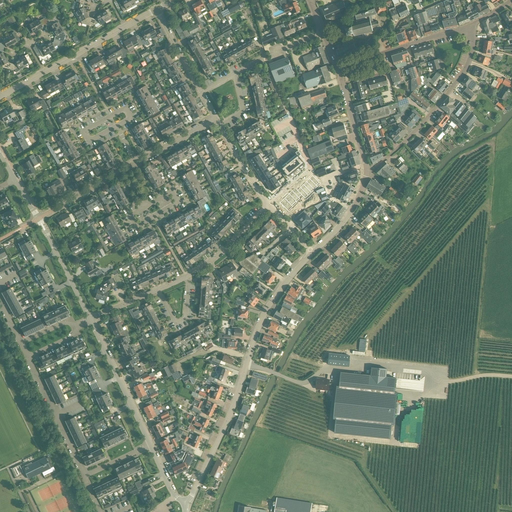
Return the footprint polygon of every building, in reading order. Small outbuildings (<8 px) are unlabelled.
[(132,8),(127,0),(124,0),(122,2),(119,3),(124,12),(126,11),(127,11),(132,8)] [(299,11),(296,2),(290,5),(287,0),(278,0),(279,1),(279,2),(282,9),(284,7),(286,12),(291,10),(293,14),(299,11)] [(455,6),(453,0),(447,0),(444,2),(445,6),(444,7),(446,14),(446,13),(447,15),(448,14),(450,18),(448,19),(451,28),(458,26),(455,17),(457,13),(455,6)] [(196,3),(200,10),(202,9),(204,12),(206,11),(205,8),(204,8),(200,1),(196,3)] [(342,1),(322,9),(328,22),(348,14),(342,1)] [(84,5),(77,2),(75,10),(76,12),(74,12),(77,17),(86,12),(83,8),(84,5)] [(439,13),(442,12),(442,14),(443,20),(442,20),(445,29),(451,28),(448,19),(450,18),(448,14),(447,15),(446,13),(446,14),(444,7),(442,2),(436,5),(439,13)] [(200,10),(196,3),(191,6),(195,12),(192,14),(195,20),(198,18),(197,17),(202,14),(200,10)] [(378,4),(374,6),(378,14),(381,13),(381,12),(387,10),(384,3),(378,5),(378,4)] [(475,7),(480,16),(491,10),(487,4),(486,5),(485,3),(481,6),(480,4),(475,7)] [(480,16),(476,9),(473,11),(472,8),(473,8),(471,4),(468,6),(469,7),(475,19),(480,16)] [(428,18),(431,17),(439,14),(439,13),(436,5),(425,10),(428,18)] [(465,11),(467,14),(470,21),(475,19),(469,7),(468,6),(469,6),(467,7),(468,9),(465,11)] [(378,21),(373,22),(372,16),(377,14),(374,7),(355,14),(357,20),(369,16),(370,20),(351,25),(351,27),(346,29),(347,36),(353,34),(354,36),(362,34),(362,36),(365,35),(365,33),(373,31),(372,28),(379,27),(378,21)] [(390,12),(394,21),(399,18),(396,10),(395,7),(389,10),(390,12)] [(106,11),(104,12),(100,14),(105,22),(110,20),(113,18),(108,9),(106,11)] [(178,13),(182,21),(183,21),(184,23),(187,21),(186,19),(191,17),(186,9),(178,13)] [(221,13),(223,17),(230,14),(228,9),(223,11),(221,12),(221,13)] [(428,18),(425,10),(425,12),(419,14),(422,24),(426,23),(428,27),(424,28),(423,28),(425,35),(432,33),(430,25),(428,18)] [(504,19),(507,23),(509,26),(511,24),(511,23),(511,22),(511,14),(511,13),(509,14),(508,11),(505,13),(503,14),(503,15),(502,15),(505,19),(504,19)] [(90,26),(92,18),(89,17),(86,12),(77,17),(80,22),(81,22),(82,24),(90,26)] [(101,25),(105,22),(100,14),(95,16),(96,18),(95,19),(92,18),(90,24),(94,25),(99,22),(101,25)] [(421,37),(425,35),(423,28),(424,28),(422,24),(419,14),(413,16),(421,37)] [(467,14),(457,17),(458,21),(457,22),(459,26),(470,21),(467,14)] [(482,22),(483,22),(487,35),(489,34),(490,36),(493,35),(492,33),(499,30),(497,25),(494,26),(493,24),(500,21),(497,15),(491,18),(491,17),(482,22)] [(10,25),(15,21),(12,16),(7,20),(10,25)] [(49,17),(48,20),(47,26),(49,26),(52,31),(61,26),(58,21),(56,23),(53,18),(49,17)] [(440,29),(437,18),(432,20),(431,17),(428,18),(430,25),(432,31),(440,29)] [(44,25),(47,26),(48,20),(44,19),(40,21),(38,19),(33,21),(38,30),(43,28),(42,26),(44,25)] [(293,27),(296,25),(298,30),(306,27),(303,20),(298,22),(297,19),(291,21),(293,27)] [(33,33),(38,30),(33,21),(28,24),(26,25),(26,27),(30,35),(33,33)] [(281,25),(278,26),(282,34),(284,33),(285,36),(295,32),(290,21),(283,23),(285,27),(282,29),(281,25)] [(227,22),(219,27),(223,33),(231,28),(227,22)] [(399,45),(409,41),(406,33),(405,30),(406,30),(405,27),(409,25),(408,22),(401,25),(402,28),(399,29),(400,31),(395,33),(399,45)] [(200,30),(199,26),(198,25),(197,24),(183,32),(178,24),(174,26),(181,40),(200,30)] [(64,31),(61,26),(52,31),(55,36),(54,39),(60,41),(62,34),(61,33),(64,31)] [(278,26),(271,29),(272,33),(268,35),(268,37),(261,40),(263,45),(275,40),(282,37),(281,34),(282,34),(278,26)] [(152,27),(146,30),(151,38),(152,40),(154,40),(158,38),(162,36),(158,30),(155,32),(152,27)] [(144,39),(141,40),(143,44),(144,45),(145,45),(146,46),(147,46),(149,45),(150,43),(148,40),(151,38),(146,30),(140,33),(144,39)] [(406,33),(409,41),(418,38),(414,30),(406,33)] [(12,33),(2,39),(4,41),(0,43),(0,48),(3,50),(4,47),(6,46),(7,48),(17,42),(20,40),(15,32),(14,32),(12,33)] [(195,33),(187,38),(189,42),(187,43),(190,48),(200,42),(195,33)] [(129,40),(133,48),(137,46),(138,47),(143,44),(141,40),(140,39),(137,41),(134,36),(129,40)] [(46,44),(51,53),(56,50),(54,47),(57,46),(60,47),(62,46),(63,41),(60,41),(54,39),(54,42),(52,43),(51,41),(46,44)] [(134,49),(133,48),(129,40),(123,43),(124,44),(121,46),(123,49),(124,51),(126,54),(134,49)] [(251,51),(255,48),(251,40),(247,42),(247,41),(245,41),(251,51)] [(245,44),(241,46),(246,53),(251,51),(245,41),(244,42),(245,44)] [(200,44),(200,42),(198,43),(190,48),(193,52),(201,48),(199,45),(200,44)] [(41,47),(38,48),(43,57),(46,55),(46,56),(51,53),(46,44),(41,47)] [(354,44),(345,47),(348,54),(357,51),(354,44)] [(127,56),(126,54),(124,51),(121,52),(117,46),(111,49),(116,58),(120,56),(122,59),(127,56)] [(246,54),(246,53),(241,46),(238,47),(237,46),(236,47),(241,56),(245,53),(246,54)] [(232,51),(237,59),(236,58),(241,56),(236,47),(235,47),(235,49),(232,51)] [(320,66),(329,62),(322,47),(314,50),(315,52),(320,66)] [(348,54),(345,47),(336,50),(339,58),(339,57),(340,58),(342,58),(343,56),(348,54)] [(156,54),(158,59),(168,54),(165,49),(161,51),(160,48),(152,53),(153,56),(156,54)] [(201,48),(193,52),(193,53),(193,52),(196,57),(203,53),(205,52),(204,51),(203,51),(201,48)] [(112,60),(116,58),(111,49),(106,53),(109,59),(106,60),(110,66),(114,63),(112,60)] [(391,54),(394,64),(398,69),(407,66),(406,61),(405,56),(408,55),(406,49),(391,54)] [(232,61),(237,59),(232,51),(229,53),(228,51),(226,52),(232,61)] [(206,53),(205,52),(203,53),(196,57),(198,62),(206,57),(204,54),(206,53)] [(226,54),(223,56),(227,64),(232,61),(226,52),(225,53),(226,54)] [(309,70),(320,66),(315,52),(303,57),(309,70)] [(20,59),(25,68),(30,65),(32,63),(28,54),(25,56),(20,59)] [(168,54),(158,59),(161,64),(170,59),(168,54)] [(104,58),(101,60),(99,56),(94,59),(99,67),(104,64),(105,66),(108,64),(104,58)] [(200,66),(200,67),(208,62),(210,61),(209,60),(210,60),(208,56),(206,57),(198,62),(201,66),(200,66)] [(491,63),(492,60),(481,56),(480,57),(479,57),(479,58),(478,59),(479,60),(478,62),(488,66),(489,66),(489,65),(491,63)] [(9,69),(11,63),(8,63),(5,58),(0,60),(0,67),(2,66),(3,67),(9,69)] [(11,63),(9,69),(13,71),(18,68),(20,70),(25,68),(20,59),(15,61),(16,63),(14,64),(11,63)] [(94,70),(99,67),(94,59),(89,62),(91,65),(88,67),(92,73),(95,71),(94,70)] [(170,59),(161,64),(164,69),(175,63),(174,63),(173,64),(170,59)] [(278,73),(273,74),(276,83),(295,76),(289,60),(281,62),(275,65),(277,70),(278,73)] [(211,62),(210,61),(208,62),(200,67),(203,71),(211,67),(209,63),(211,62)] [(165,69),(168,73),(177,68),(175,63),(164,69),(165,69)] [(316,70),(321,84),(331,81),(326,66),(316,70)] [(214,72),(211,67),(203,71),(206,76),(214,72)] [(415,67),(408,69),(411,79),(412,79),(415,78),(418,77),(417,73),(417,71),(416,69),(415,67)] [(476,67),(473,75),(485,79),(488,71),(476,67)] [(177,68),(168,73),(171,78),(180,73),(177,68)] [(403,80),(402,79),(401,79),(398,69),(389,72),(394,85),(395,85),(395,83),(400,81),(400,83),(405,82),(403,80)] [(321,84),(316,70),(303,75),(308,88),(321,84)] [(82,80),(79,75),(76,76),(73,71),(68,74),(73,82),(78,79),(79,82),(82,80)] [(427,80),(426,81),(428,83),(429,82),(443,93),(449,85),(442,79),(445,76),(438,71),(437,73),(431,79),(429,77),(427,80)] [(180,83),(179,81),(183,78),(180,73),(171,78),(174,83),(170,85),(171,88),(180,83)] [(68,85),(73,82),(68,74),(63,77),(66,82),(63,84),(66,89),(69,88),(68,85)] [(418,77),(415,78),(418,86),(424,84),(427,87),(430,84),(428,83),(426,81),(427,80),(425,75),(418,77)] [(368,81),(370,89),(388,84),(386,76),(368,81)] [(462,83),(468,88),(467,89),(462,94),(470,100),(474,95),(469,90),(470,89),(471,90),(477,83),(468,76),(462,83)] [(127,78),(122,81),(127,90),(132,88),(132,86),(135,84),(131,77),(128,79),(127,78)] [(120,82),(117,84),(122,93),(127,90),(122,81),(120,78),(119,79),(119,80),(120,82)] [(50,84),(55,91),(57,90),(59,92),(65,88),(62,83),(58,85),(56,80),(50,84)] [(354,82),(355,89),(352,90),(353,94),(357,93),(358,100),(366,98),(363,87),(366,86),(365,83),(362,83),(361,80),(354,82)] [(511,83),(505,80),(503,84),(511,89),(511,83)] [(111,84),(112,87),(117,96),(122,93),(117,84),(114,85),(113,83),(112,83),(111,84)] [(49,94),(55,91),(50,84),(45,87),(47,90),(41,93),(44,99),(50,95),(49,94)] [(186,84),(179,88),(178,86),(173,89),(174,91),(177,89),(180,94),(189,89),(186,84)] [(135,92),(138,97),(148,91),(145,86),(135,92)] [(107,89),(112,99),(117,96),(112,87),(107,89)] [(502,89),(498,96),(506,101),(511,91),(511,90),(505,87),(503,90),(502,89)] [(102,92),(107,102),(112,99),(107,89),(102,92)] [(189,89),(180,94),(182,99),(181,100),(192,94),(189,89)] [(320,103),(319,99),(327,97),(324,89),(310,94),(311,97),(299,101),(302,109),(320,103)] [(424,93),(435,103),(441,95),(433,89),(430,94),(426,91),(424,93)] [(148,91),(138,97),(141,102),(151,96),(148,91)] [(411,94),(409,96),(426,110),(430,104),(414,91),(411,94)] [(192,94),(181,100),(184,105),(193,100),(191,95),(192,94)] [(371,102),(379,99),(380,104),(384,103),(382,98),(381,95),(370,99),(371,102)] [(399,107),(399,108),(402,115),(410,105),(407,98),(403,99),(401,95),(397,96),(399,102),(397,103),(399,107)] [(155,98),(152,99),(151,96),(141,102),(143,107),(154,101),(156,100),(155,98)] [(289,98),(291,110),(297,108),(295,96),(289,98)] [(444,102),(440,107),(449,114),(449,115),(456,107),(453,105),(455,102),(449,97),(445,102),(444,102)] [(32,100),(27,102),(32,111),(41,106),(44,111),(48,109),(43,100),(40,102),(38,98),(32,101),(32,100)] [(92,98),(87,100),(93,110),(98,107),(92,98)] [(88,113),(93,110),(87,100),(82,103),(88,113)] [(196,105),(193,100),(184,105),(187,110),(196,105)] [(143,107),(146,112),(156,106),(154,101),(143,107)] [(456,107),(449,115),(454,119),(459,123),(457,125),(466,132),(477,118),(461,102),(456,107)] [(82,103),(79,105),(78,103),(76,104),(77,106),(83,116),(88,113),(82,103)] [(361,113),(361,114),(368,112),(371,111),(368,103),(366,104),(361,105),(354,107),(357,115),(361,113)] [(368,112),(361,114),(363,121),(391,113),(390,110),(399,107),(397,103),(387,106),(371,111),(368,112)] [(199,110),(196,105),(187,110),(190,115),(199,110)] [(327,108),(329,114),(327,115),(328,117),(338,113),(335,105),(327,108)] [(77,106),(72,109),(78,118),(83,116),(77,106)] [(149,117),(159,111),(156,106),(146,112),(149,117)] [(15,122),(19,120),(24,117),(27,115),(24,110),(15,115),(11,108),(0,114),(4,122),(13,117),(15,122)] [(72,109),(67,112),(73,121),(78,118),(72,109)] [(409,117),(415,122),(417,120),(418,121),(420,119),(419,118),(416,115),(418,113),(414,109),(412,111),(413,112),(409,117)] [(202,115),(199,110),(190,115),(193,120),(202,115)] [(258,117),(264,116),(265,119),(270,118),(271,118),(271,117),(270,112),(268,111),(268,110),(257,112),(258,117)] [(67,112),(62,114),(68,124),(73,121),(67,112)] [(388,120),(390,125),(397,122),(396,121),(398,120),(400,117),(402,115),(401,113),(394,116),(395,118),(388,120)] [(442,113),(440,116),(440,117),(446,122),(446,123),(449,125),(452,121),(454,119),(449,115),(449,114),(447,116),(446,115),(443,113),(442,114),(442,113)] [(68,124),(62,114),(57,117),(63,127),(68,124)] [(175,115),(176,117),(173,119),(178,128),(183,125),(177,114),(175,115)] [(170,118),(171,120),(168,121),(173,131),(178,128),(173,119),(172,117),(170,118)] [(413,125),(415,122),(409,117),(405,121),(400,117),(398,120),(400,122),(401,122),(406,127),(408,125),(411,127),(412,128),(414,125),(413,125)] [(437,121),(436,122),(438,124),(440,126),(438,128),(444,132),(450,126),(449,125),(446,123),(446,122),(440,117),(439,119),(438,118),(436,121),(437,121)] [(315,130),(318,129),(331,124),(331,123),(332,123),(331,120),(330,120),(329,118),(319,122),(316,123),(312,125),(315,130)] [(163,124),(168,134),(173,131),(168,121),(163,124)] [(260,121),(255,124),(259,132),(260,133),(265,130),(260,121)] [(144,129),(142,126),(144,125),(143,122),(141,123),(132,129),(135,134),(144,129)] [(332,127),(333,133),(346,130),(344,123),(332,127)] [(360,126),(362,131),(376,126),(375,125),(372,126),(371,123),(360,126)] [(403,135),(404,136),(406,134),(405,133),(406,133),(403,130),(405,128),(400,123),(398,125),(400,127),(397,129),(396,128),(394,130),(401,137),(403,135)] [(158,127),(163,136),(168,134),(163,124),(158,127)] [(255,124),(250,126),(256,136),(257,136),(256,134),(259,132),(255,124)] [(20,152),(29,147),(25,139),(26,138),(24,134),(25,133),(25,131),(25,130),(28,129),(26,126),(23,127),(24,128),(15,133),(19,140),(15,142),(17,145),(16,146),(17,149),(18,148),(20,152)] [(246,129),(245,129),(252,140),(256,138),(256,136),(250,126),(250,127),(246,129)] [(362,131),(363,136),(372,133),(375,132),(374,130),(376,129),(378,128),(377,126),(376,126),(362,131)] [(432,126),(429,130),(435,136),(437,138),(438,139),(440,137),(444,132),(438,128),(437,126),(436,126),(435,128),(432,126)] [(147,134),(144,129),(135,134),(137,139),(147,134)] [(245,129),(241,132),(246,141),(247,143),(252,140),(245,129)] [(65,132),(63,133),(61,130),(53,135),(58,142),(68,136),(65,132)] [(339,139),(344,137),(344,139),(347,137),(347,134),(346,130),(333,133),(335,138),(338,137),(339,139)] [(387,136),(392,141),(394,139),(397,142),(397,141),(398,142),(400,140),(399,139),(401,137),(394,130),(392,132),(393,134),(391,136),(389,134),(387,136)] [(429,130),(425,135),(430,139),(432,137),(434,139),(439,143),(441,141),(438,139),(437,138),(435,136),(429,130)] [(246,141),(241,132),(236,135),(241,144),(243,144),(244,143),(245,142),(246,141)] [(205,143),(213,138),(210,133),(202,138),(204,141),(203,142),(204,144),(205,143)] [(363,136),(366,143),(374,140),(373,137),(374,136),(373,135),(372,134),(372,133),(363,136)] [(150,139),(147,134),(137,139),(140,144),(150,139)] [(313,137),(315,143),(321,141),(319,135),(313,137)] [(68,136),(58,142),(61,147),(71,142),(68,136)] [(205,143),(204,144),(204,145),(206,144),(208,147),(216,143),(213,138),(205,143)] [(427,145),(426,144),(421,138),(417,142),(429,155),(431,153),(427,149),(425,147),(427,145)] [(153,146),(154,146),(150,139),(140,144),(143,149),(150,145),(151,147),(153,146)] [(366,143),(367,148),(379,144),(377,139),(374,140),(366,143)] [(307,145),(305,146),(306,150),(307,150),(311,160),(335,150),(331,140),(309,149),(307,145)] [(63,152),(74,147),(71,142),(61,147),(63,152)] [(413,147),(415,149),(412,151),(417,156),(420,160),(423,157),(418,152),(420,149),(421,150),(422,149),(425,151),(423,153),(425,155),(427,153),(429,155),(417,142),(413,147)] [(106,143),(104,144),(96,149),(99,154),(108,149),(106,143)] [(186,146),(191,155),(196,153),(191,143),(186,146)] [(216,143),(208,147),(210,151),(208,152),(209,153),(210,152),(218,148),(215,143),(216,143)] [(377,150),(376,148),(381,146),(381,144),(380,145),(379,144),(367,148),(369,153),(375,151),(376,154),(381,152),(380,149),(377,150)] [(339,149),(342,155),(345,154),(352,151),(350,145),(346,146),(342,148),(339,149)] [(186,146),(181,149),(186,158),(191,155),(186,146)] [(64,158),(66,157),(76,152),(74,147),(63,152),(65,155),(63,156),(64,158)] [(213,157),(221,152),(218,148),(210,152),(209,153),(210,154),(211,153),(213,157)] [(102,159),(104,158),(111,154),(108,149),(99,154),(102,159)] [(181,149),(176,152),(181,161),(186,158),(181,149)] [(356,150),(352,151),(345,154),(342,155),(338,157),(339,160),(346,157),(345,155),(348,154),(349,158),(358,155),(356,150)] [(282,168),(289,177),(291,175),(294,173),(296,171),(299,169),(300,168),(303,166),(305,164),(299,156),(300,155),(301,155),(298,151),(297,152),(296,153),(297,154),(298,155),(283,167),(282,168)] [(66,157),(69,162),(79,157),(76,152),(66,157)] [(176,164),(181,161),(176,152),(171,154),(176,164)] [(221,152),(213,157),(215,160),(213,161),(214,161),(214,162),(223,157),(221,152)] [(370,156),(374,165),(384,158),(381,152),(376,154),(370,156)] [(104,158),(102,159),(105,164),(114,159),(111,154),(104,158)] [(171,154),(166,157),(171,167),(176,164),(171,154)] [(22,165),(27,175),(35,171),(33,167),(38,164),(33,155),(25,159),(27,163),(22,165)] [(259,155),(250,160),(253,165),(261,160),(259,155)] [(358,155),(349,158),(350,161),(347,162),(348,166),(352,165),(352,167),(361,164),(360,161),(359,161),(357,156),(358,156),(358,155)] [(218,166),(226,162),(224,157),(223,157),(214,162),(215,164),(216,163),(218,166)] [(318,158),(312,160),(311,161),(313,167),(320,164),(321,164),(318,158)] [(117,164),(114,159),(105,164),(108,169),(117,164)] [(261,160),(253,165),(256,169),(264,164),(261,160)] [(226,162),(218,166),(221,171),(229,166),(226,162)] [(396,172),(385,162),(378,167),(390,178),(396,172)] [(146,174),(156,168),(153,163),(143,169),(146,174)] [(403,173),(406,171),(408,169),(402,163),(397,167),(403,173)] [(84,165),(76,169),(78,172),(83,180),(88,177),(86,174),(89,172),(87,170),(91,168),(89,165),(89,164),(85,166),(84,165)] [(264,164),(256,169),(259,174),(267,169),(264,164)] [(68,174),(64,167),(57,171),(61,179),(66,176),(65,175),(68,174)] [(100,176),(98,174),(102,172),(99,167),(97,169),(94,170),(98,178),(100,176)] [(387,181),(390,178),(378,167),(375,170),(387,181)] [(146,174),(149,179),(158,173),(156,168),(146,174)] [(316,171),(319,177),(326,174),(326,173),(323,168),(322,168),(316,171)] [(77,183),(83,180),(78,172),(76,169),(68,174),(73,181),(75,180),(77,183)] [(267,169),(259,174),(262,179),(268,174),(270,173),(267,169)] [(357,169),(347,173),(349,178),(357,175),(359,174),(357,169)] [(181,176),(184,181),(194,175),(195,175),(196,174),(196,173),(195,171),(194,171),(193,170),(192,171),(191,170),(186,173),(182,175),(181,176)] [(149,179),(152,184),(161,178),(158,173),(149,179)] [(229,182),(230,183),(239,178),(237,173),(229,178),(231,181),(229,182)] [(268,174),(262,179),(265,183),(266,182),(273,178),(270,173),(268,174)] [(420,176),(418,174),(413,181),(417,185),(423,178),(420,176)] [(187,186),(197,180),(194,175),(184,181),(187,186)] [(312,176),(309,179),(316,186),(316,185),(319,183),(312,175),(312,176)] [(349,178),(347,179),(349,184),(355,182),(355,183),(357,182),(357,181),(359,180),(357,175),(349,178)] [(273,178),(266,182),(269,187),(278,181),(275,177),(273,178)] [(152,184),(155,189),(164,184),(161,178),(152,184)] [(239,178),(230,183),(231,185),(232,184),(234,187),(242,183),(239,178)] [(309,179),(306,182),(314,190),(317,187),(316,185),(316,186),(309,179)] [(371,179),(366,188),(376,194),(377,193),(375,191),(377,188),(375,186),(377,182),(371,179)] [(59,180),(49,186),(50,187),(45,190),(49,197),(58,192),(57,190),(63,187),(59,180)] [(190,191),(200,185),(197,180),(187,186),(190,191)] [(278,181),(269,187),(272,191),(273,191),(273,192),(276,190),(275,190),(281,186),(278,181)] [(306,182),(303,185),(311,193),(314,190),(306,182)] [(380,197),(386,188),(377,182),(375,186),(377,188),(375,191),(377,193),(376,194),(380,197)] [(242,183),(234,187),(236,190),(234,191),(235,193),(245,187),(244,188),(242,183)] [(117,184),(108,189),(106,190),(107,192),(109,191),(111,194),(120,189),(117,184)] [(345,184),(342,189),(351,194),(354,189),(347,185),(345,184)] [(192,196),(202,190),(200,185),(190,191),(192,196)] [(303,185),(300,188),(308,196),(311,193),(303,185)] [(245,187),(235,193),(236,194),(238,193),(239,197),(247,192),(245,187)] [(295,188),(292,191),(298,198),(299,197),(301,195),(297,190),(296,189),(295,188)] [(297,190),(301,195),(305,199),(308,196),(300,188),(297,190)] [(120,189),(111,194),(112,197),(110,198),(112,200),(123,194),(120,189)] [(340,193),(340,194),(347,198),(349,199),(349,198),(351,194),(342,189),(340,193)] [(202,190),(192,196),(195,201),(205,195),(202,190)] [(289,194),(296,201),(296,202),(300,199),(299,197),(298,198),(292,191),(289,194)] [(247,192),(239,197),(242,202),(247,199),(250,197),(247,192)] [(336,197),(335,197),(345,203),(345,202),(347,198),(340,194),(340,193),(338,192),(338,193),(336,197)] [(0,206),(9,202),(4,193),(0,195),(0,206)] [(123,194),(112,200),(113,199),(116,204),(126,198),(123,194)] [(289,194),(284,198),(291,206),(292,205),(296,201),(289,194),(288,194),(289,194)] [(93,197),(88,200),(93,208),(96,206),(97,208),(99,207),(100,209),(102,207),(99,201),(97,203),(93,197)] [(126,198),(116,204),(119,209),(128,204),(126,198)] [(280,202),(279,203),(282,205),(281,206),(283,208),(284,207),(288,211),(293,207),(292,205),(291,206),(284,198),(280,202)] [(90,214),(90,213),(95,211),(93,208),(88,200),(83,202),(87,208),(84,210),(87,216),(90,214)] [(327,202),(330,211),(332,210),(333,212),(340,218),(342,215),(338,212),(339,211),(335,208),(334,207),(330,204),(329,200),(326,201),(327,202)] [(329,200),(330,204),(334,207),(335,208),(339,211),(338,212),(342,215),(347,209),(340,204),(339,204),(338,204),(336,202),(335,203),(330,200),(329,200)] [(199,206),(198,206),(193,208),(198,218),(203,215),(200,209),(203,208),(199,202),(197,203),(199,206)] [(329,212),(330,211),(327,202),(326,204),(327,204),(321,210),(325,214),(327,216),(330,213),(329,212)] [(374,202),(370,206),(377,213),(380,216),(383,212),(386,208),(378,202),(377,202),(378,203),(376,205),(374,202)] [(77,206),(72,209),(78,220),(80,223),(85,220),(84,218),(86,216),(81,206),(78,208),(77,206)] [(377,213),(370,206),(366,210),(373,217),(377,213)] [(194,223),(193,221),(198,218),(193,208),(188,211),(194,223)] [(228,214),(236,222),(240,218),(236,213),(237,212),(233,208),(228,214)] [(12,210),(4,215),(10,227),(17,223),(15,219),(17,218),(12,210)] [(183,214),(188,223),(191,222),(192,224),(194,223),(188,211),(183,214)] [(298,221),(297,222),(302,228),(311,220),(306,214),(304,211),(300,215),(302,217),(298,221)] [(365,215),(363,217),(370,224),(374,220),(366,212),(364,214),(365,215)] [(61,226),(71,221),(67,213),(57,219),(61,226)] [(178,217),(183,226),(188,223),(183,214),(178,217)] [(225,218),(226,219),(232,226),(236,222),(228,214),(225,218)] [(327,216),(325,214),(321,219),(322,221),(319,224),(325,229),(331,223),(328,221),(329,220),(327,218),(328,218),(326,216),(327,216)] [(111,215),(104,219),(101,221),(104,226),(114,220),(111,215)] [(173,220),(178,229),(183,226),(178,217),(173,220)] [(366,228),(370,224),(363,217),(359,221),(366,228)] [(232,226),(226,219),(223,222),(222,221),(221,222),(228,229),(232,225),(232,226)] [(104,226),(107,231),(117,225),(114,220),(104,226)] [(168,222),(173,232),(178,229),(173,220),(168,222)] [(265,224),(276,235),(277,234),(273,230),(276,227),(269,220),(265,224)] [(163,225),(168,235),(173,232),(168,222),(163,225)] [(218,227),(225,233),(224,233),(228,229),(221,222),(220,223),(221,224),(218,227)] [(276,235),(265,224),(261,228),(268,235),(271,232),(275,236),(276,235)] [(120,230),(117,225),(107,231),(110,236),(120,230)] [(317,225),(309,230),(313,237),(321,232),(317,225)] [(217,226),(213,230),(221,237),(225,233),(218,227),(217,226)] [(268,235),(261,228),(261,229),(258,233),(268,243),(269,242),(265,238),(268,235)] [(363,232),(360,230),(358,232),(354,228),(349,232),(355,238),(359,235),(362,238),(363,237),(369,243),(373,239),(364,230),(363,232)] [(120,230),(110,236),(111,239),(110,240),(111,242),(123,235),(120,230)] [(159,240),(153,230),(148,233),(154,243),(159,240)] [(217,241),(221,237),(213,230),(212,230),(213,232),(210,235),(217,241)] [(349,246),(355,251),(356,252),(359,250),(354,245),(355,244),(354,243),(357,240),(355,238),(349,232),(345,237),(351,244),(349,246)] [(154,243),(148,233),(143,236),(149,246),(154,243)] [(268,243),(258,233),(254,236),(260,242),(263,240),(267,244),(268,243)] [(112,244),(114,243),(115,246),(126,240),(123,235),(111,242),(112,244)] [(149,246),(143,236),(138,239),(144,248),(149,246)] [(250,240),(260,250),(262,249),(258,245),(260,242),(254,236),(250,240)] [(68,245),(72,252),(82,246),(77,237),(74,239),(75,241),(68,245)] [(286,244),(287,246),(286,245),(284,247),(285,248),(284,248),(287,251),(286,252),(289,255),(289,254),(290,254),(295,250),(290,244),(292,242),(287,237),(282,242),(285,245),(286,244)] [(144,248),(138,239),(133,242),(139,251),(144,248)] [(20,247),(22,252),(23,252),(33,246),(32,243),(31,243),(30,241),(26,243),(24,240),(18,244),(19,246),(20,247)] [(206,241),(205,242),(211,251),(216,248),(211,240),(207,243),(206,241)] [(246,244),(247,244),(245,247),(251,252),(256,247),(259,251),(260,250),(250,240),(246,244)] [(341,241),(336,245),(342,251),(347,247),(341,241)] [(128,245),(129,246),(126,247),(130,256),(134,254),(135,255),(136,254),(138,253),(139,252),(139,251),(133,242),(128,245)] [(205,244),(201,246),(207,254),(211,251),(205,242),(204,243),(205,244)] [(342,251),(336,245),(332,250),(338,256),(342,251)] [(23,252),(22,252),(21,252),(26,261),(33,257),(32,254),(36,252),(36,251),(36,252),(35,249),(33,246),(23,252)] [(191,250),(192,252),(198,260),(197,259),(202,256),(196,248),(195,246),(193,247),(194,248),(191,250)] [(197,247),(196,248),(202,256),(206,253),(206,254),(207,254),(201,246),(198,249),(197,247)] [(270,253),(275,256),(277,253),(279,250),(276,247),(272,250),(270,253)] [(188,253),(187,254),(193,263),(198,260),(192,252),(189,255),(188,253)] [(188,266),(193,263),(187,254),(186,255),(187,256),(183,259),(188,266)] [(240,265),(242,267),(249,272),(252,274),(257,268),(264,273),(265,274),(267,271),(270,267),(265,263),(260,259),(253,254),(239,262),(240,265)] [(326,255),(316,265),(321,270),(331,260),(326,255)] [(274,258),(273,259),(283,266),(284,264),(285,262),(279,257),(277,260),(274,258)] [(283,266),(273,259),(272,261),(275,263),(273,266),(279,270),(280,268),(281,269),(283,266)] [(91,260),(85,264),(88,269),(86,270),(89,275),(95,272),(97,276),(102,273),(100,269),(97,271),(94,265),(91,260)] [(174,274),(171,266),(172,265),(171,262),(164,265),(166,268),(169,276),(174,274)] [(232,263),(225,267),(230,275),(231,278),(235,276),(238,274),(232,263)] [(156,272),(159,280),(164,278),(164,279),(159,266),(157,266),(158,269),(155,270),(156,272)] [(159,266),(164,279),(169,276),(166,268),(162,269),(161,268),(160,268),(159,266)] [(230,275),(225,267),(218,271),(224,282),(227,280),(226,278),(230,275)] [(246,277),(249,272),(242,267),(239,271),(246,277)] [(38,281),(49,275),(47,272),(46,270),(41,272),(40,269),(34,272),(34,273),(35,275),(34,276),(37,282),(39,281),(38,281)] [(313,269),(308,274),(312,279),(318,274),(313,269)] [(264,273),(261,277),(270,284),(275,276),(270,272),(269,273),(267,271),(265,274),(264,273)] [(145,274),(146,276),(149,284),(154,282),(150,272),(145,274)] [(150,272),(154,282),(159,280),(156,272),(152,274),(151,272),(150,273),(150,272)] [(252,274),(249,272),(246,277),(251,281),(254,276),(252,274)] [(312,279),(308,274),(303,279),(307,284),(312,279)] [(51,278),(49,275),(38,281),(39,281),(41,286),(43,289),(44,288),(47,287),(49,286),(47,283),(52,281),(52,280),(50,278),(51,278)] [(140,277),(144,287),(145,287),(144,286),(149,284),(146,276),(142,278),(141,276),(140,277)] [(140,289),(144,287),(140,277),(139,278),(139,279),(136,281),(140,289)] [(98,290),(95,298),(100,299),(99,303),(104,304),(105,300),(105,301),(107,292),(106,292),(107,290),(114,285),(116,283),(113,278),(111,279),(104,283),(101,285),(101,286),(100,286),(99,290),(98,290)] [(140,289),(136,281),(135,278),(129,280),(134,292),(140,289)] [(255,284),(252,288),(262,295),(266,289),(259,283),(257,285),(256,284),(255,285),(255,284)] [(288,293),(295,298),(296,298),(298,295),(299,296),(303,289),(298,286),(295,289),(292,287),(288,293)] [(2,293),(4,298),(13,293),(11,288),(2,293)] [(249,299),(247,302),(253,307),(258,300),(254,297),(256,294),(251,291),(249,294),(248,293),(245,296),(249,299)] [(13,293),(4,298),(7,303),(16,298),(13,293)] [(283,302),(284,303),(282,306),(295,313),(297,309),(291,306),(295,299),(287,295),(283,302)] [(311,301),(306,297),(303,302),(304,302),(303,302),(306,304),(307,304),(309,305),(311,306),(313,302),(311,301)] [(7,303),(10,307),(18,303),(16,298),(7,303)] [(133,313),(134,316),(142,312),(143,311),(152,306),(149,302),(141,306),(143,310),(139,312),(138,310),(133,313)] [(18,303),(10,307),(12,312),(21,307),(18,303)] [(59,308),(64,319),(69,316),(68,314),(70,313),(68,310),(67,310),(65,306),(59,308)] [(143,311),(142,312),(143,313),(144,312),(146,316),(154,311),(152,306),(143,311)] [(21,307),(12,312),(15,317),(24,312),(21,307)] [(58,321),(64,319),(59,308),(59,307),(53,310),(53,311),(58,321)] [(283,307),(280,312),(285,315),(292,319),(297,321),(300,322),(304,317),(303,317),(300,316),(283,307)] [(246,318),(247,311),(239,310),(238,316),(237,319),(241,320),(241,317),(246,318)] [(53,311),(48,314),(53,324),(58,321),(53,311)] [(154,311),(146,316),(148,319),(146,320),(147,321),(156,316),(154,312),(154,311)] [(285,315),(280,312),(277,311),(274,317),(283,322),(282,323),(283,323),(288,326),(295,329),(297,327),(297,326),(290,322),(292,319),(299,323),(300,322),(297,321),(292,319),(285,315)] [(48,314),(48,312),(42,315),(47,326),(53,324),(48,314)] [(110,325),(113,331),(121,327),(117,319),(118,318),(117,316),(111,318),(114,324),(110,325)] [(156,316),(147,321),(148,323),(149,322),(151,325),(159,321),(156,316)] [(34,319),(39,330),(44,328),(39,317),(34,319)] [(34,319),(29,322),(35,332),(39,330),(34,319)] [(272,321),(268,329),(277,332),(278,330),(279,330),(280,328),(278,327),(280,325),(279,324),(280,323),(273,320),(272,321)] [(154,330),(162,325),(161,326),(159,321),(151,325),(153,329),(152,329),(152,331),(154,330)] [(29,322),(25,324),(30,335),(35,332),(29,322)] [(204,322),(199,325),(203,333),(204,335),(206,338),(209,337),(207,333),(212,330),(211,329),(212,329),(210,325),(209,326),(207,322),(204,323),(204,322)] [(30,335),(25,324),(20,326),(25,337),(30,335)] [(155,336),(157,335),(165,330),(162,325),(154,330),(152,331),(155,336)] [(194,328),(199,336),(202,334),(203,335),(204,335),(203,333),(199,325),(194,328)] [(121,335),(122,338),(127,335),(129,335),(126,330),(123,331),(121,327),(113,331),(116,337),(121,335)] [(190,331),(195,340),(196,339),(195,337),(199,336),(194,328),(190,331)] [(165,330),(157,335),(159,340),(167,335),(165,330)] [(185,333),(189,341),(193,339),(193,341),(195,340),(190,331),(185,333)] [(180,335),(185,343),(185,345),(187,344),(186,343),(189,341),(185,333),(181,336),(180,335)] [(127,335),(122,338),(119,340),(120,343),(117,344),(120,350),(129,346),(127,342),(130,341),(127,335)] [(175,338),(180,346),(183,344),(184,346),(185,345),(185,343),(180,335),(175,338)] [(277,348),(279,343),(276,342),(277,340),(273,338),(265,335),(263,341),(266,342),(266,344),(268,345),(270,344),(270,343),(271,344),(270,345),(277,348)] [(180,346),(175,338),(170,341),(171,342),(168,343),(171,348),(174,346),(175,349),(180,346)] [(368,339),(361,338),(359,351),(367,352),(368,339)] [(77,339),(73,341),(78,351),(86,348),(83,341),(80,343),(78,340),(77,340),(77,339)] [(236,346),(237,341),(222,340),(222,348),(226,348),(226,349),(236,349),(237,349),(237,348),(237,347),(237,346),(236,346)] [(70,347),(68,348),(71,355),(74,353),(75,356),(79,353),(78,351),(73,341),(70,343),(69,344),(70,347)] [(59,348),(64,358),(71,355),(68,348),(65,349),(64,346),(63,347),(62,346),(59,348)] [(131,350),(129,346),(120,350),(123,356),(126,355),(128,358),(136,354),(133,348),(131,350)] [(56,362),(64,358),(59,348),(55,350),(54,351),(56,354),(53,355),(56,362)] [(272,351),(271,351),(264,349),(262,353),(260,357),(271,360),(273,352),(280,353),(280,350),(272,348),(272,351)] [(49,365),(56,362),(53,355),(50,356),(49,353),(48,354),(48,353),(44,355),(49,365)] [(330,353),(329,364),(349,366),(350,355),(330,353)] [(127,369),(136,365),(135,362),(139,360),(136,354),(127,359),(128,361),(124,363),(127,369)] [(49,365),(44,355),(41,357),(40,358),(41,361),(38,362),(41,369),(44,367),(45,369),(50,367),(49,365)] [(223,356),(221,361),(231,365),(233,359),(223,356)] [(174,364),(168,366),(171,374),(174,380),(180,377),(177,371),(175,365),(174,364)] [(83,371),(86,376),(86,377),(97,371),(95,368),(94,366),(89,368),(88,365),(82,368),(83,371)] [(138,368),(136,365),(127,369),(130,375),(133,374),(135,377),(144,373),(141,367),(138,368)] [(160,369),(164,378),(171,375),(167,366),(160,369)] [(337,386),(334,419),(336,419),(335,433),(390,439),(392,425),(394,425),(395,415),(396,403),(397,393),(395,392),(396,378),(386,377),(387,369),(372,367),(371,376),(341,373),(339,387),(337,386)] [(219,371),(218,373),(227,377),(229,371),(222,368),(220,372),(219,371)] [(86,377),(86,376),(85,377),(87,383),(88,382),(90,385),(96,382),(95,379),(99,377),(98,375),(97,371),(86,377)] [(148,375),(142,377),(144,381),(150,378),(154,376),(153,372),(148,375)] [(227,377),(218,373),(217,376),(218,376),(217,380),(224,383),(227,377)] [(197,376),(191,374),(188,375),(192,384),(194,384),(197,376)] [(47,385),(56,380),(54,375),(45,379),(47,385)] [(317,378),(316,389),(325,390),(326,395),(329,395),(329,389),(330,389),(331,384),(329,384),(330,379),(317,378)] [(245,393),(255,396),(257,388),(255,387),(257,380),(251,379),(249,386),(247,385),(245,393)] [(59,385),(56,380),(47,385),(49,389),(59,385)] [(153,385),(151,382),(149,383),(146,384),(143,385),(142,383),(134,387),(136,392),(152,385),(153,385)] [(49,389),(52,394),(61,390),(59,385),(49,389)] [(150,394),(155,392),(152,385),(136,392),(139,398),(146,394),(144,391),(148,390),(150,394)] [(210,390),(220,394),(222,387),(216,385),(215,388),(211,386),(211,387),(210,390)] [(99,404),(110,399),(108,395),(107,393),(102,395),(101,392),(97,394),(95,389),(92,390),(95,395),(94,395),(95,395),(96,398),(99,404)] [(61,390),(52,394),(54,399),(63,395),(61,390)] [(220,394),(210,390),(208,395),(212,396),(211,398),(218,400),(220,394)] [(66,400),(63,395),(54,399),(57,404),(66,400)] [(194,398),(192,401),(195,402),(213,411),(216,405),(211,402),(211,403),(205,400),(203,401),(203,402),(196,399),(194,398)] [(111,402),(110,399),(99,404),(101,409),(101,410),(101,409),(103,412),(102,412),(103,413),(109,409),(108,407),(112,404),(111,402)] [(240,414),(239,417),(244,419),(245,416),(248,409),(249,410),(252,402),(243,399),(240,406),(242,407),(239,414),(240,414)] [(191,405),(207,412),(206,414),(211,417),(213,411),(195,402),(192,401),(191,405)] [(152,404),(144,408),(146,413),(160,407),(162,406),(161,404),(159,404),(158,402),(153,404),(154,406),(153,407),(152,404)] [(160,407),(146,413),(149,419),(160,414),(158,411),(161,410),(160,407)] [(186,418),(190,419),(194,421),(198,423),(206,427),(209,421),(204,418),(203,419),(196,416),(195,418),(190,415),(189,416),(188,415),(186,418)] [(65,421),(68,426),(77,422),(74,417),(65,421)] [(232,426),(229,433),(238,437),(241,439),(243,434),(240,433),(241,430),(240,429),(243,422),(244,419),(239,417),(238,420),(237,420),(234,426),(232,426)] [(194,421),(190,419),(188,423),(199,428),(198,430),(203,433),(206,427),(198,423),(194,421)] [(77,422),(68,426),(70,431),(79,427),(77,422)] [(155,432),(162,429),(159,423),(152,426),(155,432)] [(72,436),(81,432),(79,427),(70,431),(72,436)] [(155,432),(158,438),(168,433),(165,427),(162,429),(155,432)] [(116,430),(121,440),(127,438),(126,436),(127,435),(125,431),(124,432),(122,428),(116,430)] [(110,432),(111,433),(116,443),(121,440),(116,430),(116,429),(110,432)] [(191,439),(199,443),(202,436),(197,434),(196,436),(179,429),(179,433),(182,435),(188,438),(191,439)] [(72,436),(75,441),(84,437),(81,432),(72,436)] [(116,443),(111,433),(106,435),(110,445),(116,443)] [(110,445),(106,435),(100,438),(105,448),(110,445)] [(84,437),(75,441),(77,446),(86,442),(84,437)] [(166,439),(160,442),(166,454),(172,451),(166,439)] [(199,443),(191,439),(190,442),(193,443),(191,446),(196,448),(199,443)] [(194,450),(182,444),(181,449),(192,454),(194,450)] [(96,451),(100,460),(105,457),(101,449),(96,451)] [(166,456),(168,460),(173,457),(173,458),(176,457),(177,458),(176,460),(178,461),(179,460),(180,461),(175,463),(176,464),(177,466),(176,466),(179,472),(186,469),(185,465),(188,466),(193,455),(192,454),(181,449),(174,453),(166,456)] [(96,462),(100,460),(96,451),(92,453),(96,462)] [(91,464),(96,462),(92,453),(87,455),(91,464)] [(86,466),(91,464),(87,455),(82,458),(86,466)] [(46,459),(45,457),(23,468),(28,479),(42,472),(53,467),(49,458),(46,459)] [(174,461),(173,458),(173,457),(168,460),(175,474),(176,475),(179,474),(179,473),(179,472),(176,466),(177,466),(176,464),(175,463),(174,461)] [(137,459),(131,461),(136,473),(142,470),(140,465),(141,464),(139,460),(138,461),(137,459)] [(214,464),(223,469),(224,466),(223,466),(225,463),(217,459),(214,464)] [(136,473),(131,461),(126,464),(131,475),(136,473)] [(126,478),(131,475),(126,464),(120,467),(126,478)] [(223,469),(214,464),(212,470),(220,473),(221,470),(222,471),(223,469)] [(126,478),(120,467),(115,469),(120,481),(126,478)] [(222,474),(220,473),(212,470),(210,474),(214,477),(218,478),(219,476),(221,477),(222,474)] [(218,478),(214,477),(214,478),(213,478),(212,482),(211,481),(209,485),(215,488),(219,481),(218,480),(218,478)] [(112,480),(117,491),(122,489),(117,478),(112,480)] [(112,480),(107,482),(113,493),(117,491),(112,480)] [(113,493),(107,482),(103,485),(108,495),(113,493)] [(98,487),(103,497),(108,495),(103,485),(98,487)] [(98,500),(103,497),(98,487),(93,489),(98,500)] [(142,499),(146,497),(148,500),(155,496),(154,493),(155,492),(152,487),(144,491),(144,492),(139,494),(142,499)] [(310,511),(312,504),(277,498),(275,507),(272,506),(271,511),(275,511),(274,511),(310,511)]
